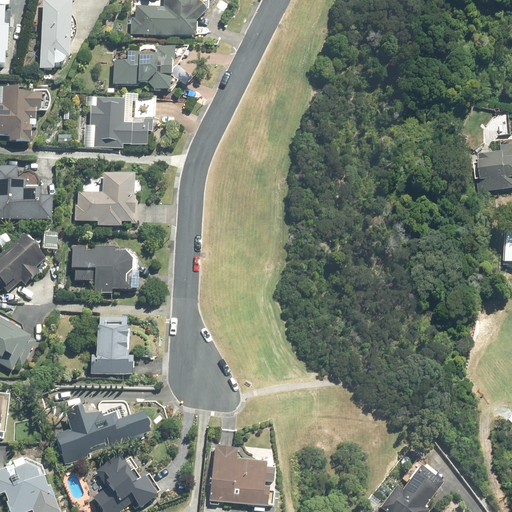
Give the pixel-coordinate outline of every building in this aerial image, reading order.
[(0,71),(8,72),(8,60),(10,60),(11,37),(9,37),(10,16),(12,16),(13,2),(11,2),(11,0),(0,0),(0,16),(4,16),(3,37),(0,36),(0,71)] [(132,38),(199,42),(200,27),(210,18),(207,15),(210,12),(203,4),(202,0),(166,0),(166,11),(137,10),(136,22),(133,22),(132,38)] [(75,21),(76,7),(46,5),(42,75),(57,76),(57,71),(59,72),(62,72),(65,71),(67,69),(68,68),(69,65),(74,65),(74,48),(76,46),(77,42),(79,39),(79,35),(79,31),(78,27),(77,24),(75,21)] [(116,66),(116,90),(153,91),(157,96),(173,96),(173,84),(176,84),(177,52),(157,51),(157,58),(146,58),(146,62),(143,62),(143,58),(130,57),(130,67),(116,66)] [(0,139),(11,140),(11,146),(34,148),(35,134),(40,134),(41,117),(44,117),(44,115),(47,115),(51,111),(52,99),(47,94),(34,93),(34,99),(22,98),(22,95),(5,93),(3,108),(0,108),(0,139)] [(139,105),(140,103),(98,100),(97,110),(92,110),(91,129),(96,129),(95,151),(125,153),(125,149),(150,150),(151,136),(154,136),(155,124),(145,123),(145,128),(132,127),(134,105),(139,105)] [(511,118),(486,116),(485,134),(510,136),(511,118)] [(511,143),(499,143),(500,152),(479,152),(479,162),(474,162),(474,179),(477,178),(477,189),(511,188),(511,143)] [(0,165),(0,218),(53,219),(53,195),(42,195),(40,195),(40,190),(40,187),(26,187),(26,181),(26,179),(17,178),(17,167),(0,165)] [(76,204),(75,218),(99,220),(99,224),(123,225),(123,222),(135,223),(135,215),(137,215),(139,198),(136,198),(138,176),(105,173),(104,191),(79,190),(78,204),(76,204)] [(37,273),(47,264),(26,238),(0,259),(0,294),(5,291),(9,296),(23,285),(27,290),(41,278),(37,273)] [(75,267),(75,280),(95,280),(95,293),(112,293),(113,293),(113,290),(113,289),(133,289),(133,283),(133,261),(133,259),(126,250),(119,251),(119,253),(116,253),(116,246),(94,246),(94,249),(88,249),(87,246),(81,246),(74,246),(74,267),(75,267)] [(93,360),(92,377),(135,380),(136,363),(131,363),(133,337),(129,336),(130,323),(102,321),(99,360),(93,360)] [(0,366),(14,375),(20,365),(24,367),(38,344),(29,339),(28,341),(0,324),(0,366)] [(87,415),(84,407),(66,413),(68,416),(71,430),(56,434),(66,462),(67,464),(92,455),(91,453),(92,453),(90,449),(106,443),(105,440),(111,438),(114,445),(151,432),(151,431),(147,418),(145,412),(125,418),(121,406),(106,410),(107,413),(102,414),(101,411),(87,415)] [(256,506),(255,511),(261,511),(265,511),(266,509),(270,509),(272,490),(267,490),(267,483),(277,484),(278,470),(268,469),(269,462),(238,459),(239,448),(216,446),(210,502),(233,504),(232,506),(240,507),(240,505),(256,506)] [(414,450),(413,459),(433,460),(434,451),(414,450)] [(97,472),(107,487),(93,497),(103,511),(118,511),(132,503),(135,508),(138,506),(141,510),(158,498),(156,495),(160,492),(149,476),(140,482),(136,475),(134,476),(132,473),(138,469),(130,459),(124,463),(120,457),(97,472)] [(37,471),(26,465),(23,459),(13,463),(14,467),(6,469),(6,468),(0,469),(0,495),(6,493),(9,503),(8,503),(10,511),(30,511),(34,511),(33,511),(59,511),(56,502),(51,488),(50,486),(48,487),(45,478),(41,480),(37,471)] [(399,485),(383,505),(381,507),(387,511),(430,511),(431,511),(426,507),(445,483),(423,465),(404,490),(399,485)]
